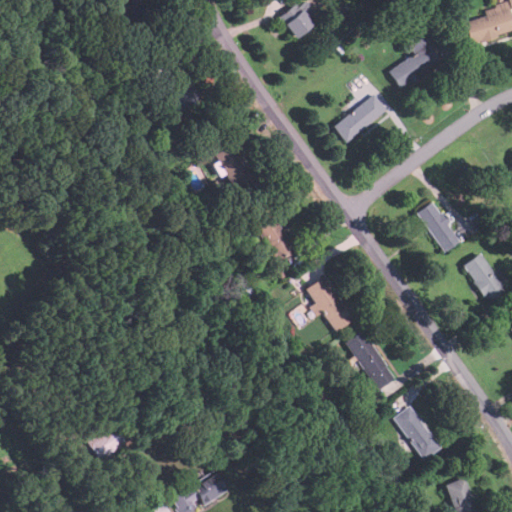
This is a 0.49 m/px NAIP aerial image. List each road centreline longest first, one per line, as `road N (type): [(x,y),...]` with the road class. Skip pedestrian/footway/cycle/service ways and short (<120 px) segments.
road 1 (residential): [(204,0),(253,87),(511,446)]
road 2 (residential): [(346,211),(511,94)]
